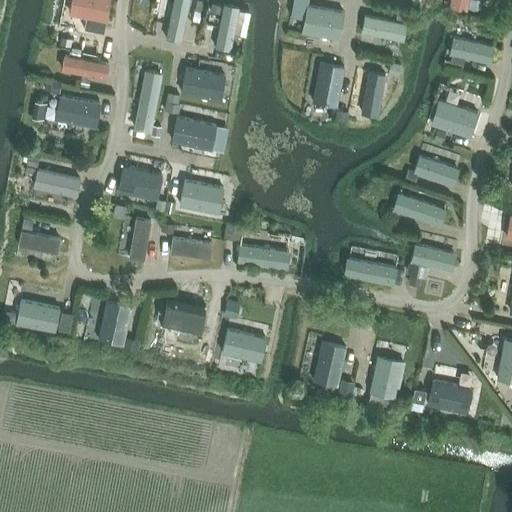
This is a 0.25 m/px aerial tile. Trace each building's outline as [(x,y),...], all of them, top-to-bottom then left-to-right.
[(109,0),(71,0),(69,12),(106,19),(109,0)] [(189,1),(183,0),(173,0),(166,37),(180,40),(189,1)] [(239,3),(225,0),(215,46),(229,49),(239,3)] [(343,10),(307,3),(302,30),(338,37),(343,10)] [(405,21),(365,13),(361,30),(402,38),(405,21)] [(493,44),(454,34),(449,50),(489,61),(493,44)] [(106,76),(109,61),(65,53),(62,67),(106,76)] [(345,66),(320,60),(311,99),(336,105),(345,66)] [(220,97),(224,73),(186,66),(182,90),(220,97)] [(146,67),(134,127),(150,130),(162,70),(146,67)] [(384,74),(368,71),(360,110),(376,113),(384,74)] [(100,101),(60,94),(56,119),(95,125),(100,101)] [(480,110),(440,97),(432,121),(472,134),(480,110)] [(216,123),(178,116),(174,139),(212,146),(216,123)] [(460,166),(419,153),(414,169),(454,182),(460,166)] [(160,173),(124,165),(119,189),(155,197),(160,173)] [(75,194),(79,177),(38,167),(33,185),(75,194)] [(223,186),(186,178),(181,202),(218,210),(223,186)] [(446,206),(399,190),(393,207),(440,223),(446,206)] [(143,259),(150,220),(136,217),(129,256),(143,259)] [(59,237),(22,229),(19,243),(56,251),(59,237)] [(210,242),(173,236),(171,250),(208,256),(210,242)] [(239,241),(237,259),(284,267),(287,249),(239,241)] [(455,251),(419,241),(414,259),(451,268),(455,251)] [(396,266),(349,256),(346,272),(392,282),(396,266)] [(20,299),(15,321),(55,329),(60,307),(20,299)] [(130,306),(100,300),(92,337),(122,343),(130,306)] [(202,303),(186,300),(177,341),(193,344),(202,303)] [(227,326),(222,351),(261,360),(264,347),(267,335),(227,326)] [(511,338),(504,337),(496,376),(511,379),(511,338)] [(336,384),(345,345),(321,339),(313,378),(336,384)] [(395,396),(404,360),(379,354),(371,390),(395,396)] [(471,388),(433,380),(428,402),(466,410),(471,388)]
